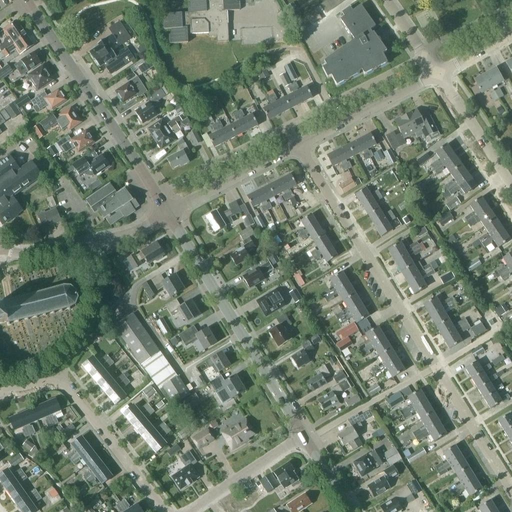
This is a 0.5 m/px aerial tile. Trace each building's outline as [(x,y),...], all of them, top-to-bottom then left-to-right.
[(190,0),(191,4),(188,4),(189,12),(166,14),(167,20),(164,20),(165,29),(172,29),(172,35),(169,35),(170,44),(174,43),(188,43),(188,34),(209,33),(209,37),(217,37),(217,42),(229,42),(229,41),(227,11),(240,10),(239,1),(236,2),(236,0),(190,0)] [(331,0),(327,0),(321,4),(327,13),(336,6),(331,0)] [(373,33),(370,30),(376,26),(361,5),(352,11),(350,7),(342,13),(344,16),(340,19),(354,40),(352,42),(351,42),(327,58),(323,61),(325,63),(326,65),(322,68),(327,78),(331,76),(336,86),(360,74),(359,72),(362,70),(364,75),(387,63),(383,54),(387,51),(374,32),(373,33)] [(317,22),(322,19),(315,9),(311,12),(317,22)] [(313,25),(317,22),(311,12),(306,16),(313,25)] [(0,45),(0,48),(2,52),(26,35),(16,21),(3,30),(8,38),(5,40),(4,43),(0,45)] [(105,39),(98,44),(99,46),(90,52),(100,67),(104,64),(111,74),(134,59),(126,48),(115,55),(109,47),(117,41),(120,46),(131,39),(119,22),(109,29),(112,34),(105,40),(105,39)] [(11,53),(16,49),(20,55),(33,45),(26,35),(2,52),(6,58),(12,54),(11,53)] [(21,76),(41,63),(34,52),(21,61),(14,65),(21,76)] [(148,64),(146,62),(138,68),(142,75),(154,67),(151,62),(148,64)] [(290,64),(284,67),(291,81),(297,78),(290,64)] [(8,65),(0,70),(0,78),(1,80),(12,72),(8,65)] [(39,91),(45,87),(44,86),(52,80),(43,66),(28,76),(32,82),(33,82),(39,91)] [(492,87),(503,82),(496,69),(485,74),(492,87)] [(266,70),(258,73),(261,80),(269,77),(266,70)] [(285,87),(291,84),(286,73),(280,76),(285,87)] [(482,93),(492,87),(485,74),(474,80),(482,93)] [(145,89),(137,77),(123,87),(116,92),(123,102),(136,94),(145,89)] [(297,89),(299,88),(296,82),(292,84),(301,103),(313,98),(307,87),(298,91),(297,89)] [(291,109),(301,103),(292,84),(288,86),(291,92),(292,91),(293,93),(285,98),(291,109)] [(166,86),(161,89),(166,96),(171,92),(172,92),(167,85),(166,86)] [(149,102),(144,105),(144,106),(135,112),(143,123),(157,114),(153,109),(160,104),(158,101),(166,96),(161,89),(146,98),(149,102)] [(500,89),(495,92),(499,99),(504,96),(500,89)] [(48,97),(44,92),(37,97),(31,101),(34,106),(36,105),(40,110),(49,104),(52,109),(66,100),(65,99),(65,98),(62,94),(59,90),(48,97)] [(493,102),(499,99),(495,92),(489,95),(493,102)] [(280,114),(291,109),(285,98),(276,102),(275,100),(277,99),(274,93),(270,95),(280,114)] [(30,101),(27,95),(15,103),(19,108),(30,101)] [(270,95),(266,98),(269,103),(271,102),(272,104),(263,109),(269,120),(280,114),(270,95)] [(14,103),(5,109),(12,119),(21,113),(14,103)] [(179,104),(173,108),(178,115),(183,111),(179,104)] [(29,112),(24,105),(19,108),(24,115),(29,112)] [(60,115),(61,116),(56,119),(52,114),(40,123),(45,131),(58,123),(62,130),(68,127),(69,129),(80,122),(80,121),(77,116),(76,116),(71,108),(60,115)] [(0,133),(2,132),(0,129),(0,125),(11,118),(5,110),(0,112),(0,133)] [(258,126),(252,114),(243,119),(242,117),(244,116),(241,110),(238,112),(247,131),(258,126)] [(439,135),(430,118),(427,112),(420,116),(417,110),(406,115),(417,137),(423,134),(425,138),(430,136),(431,139),(439,135)] [(237,137),(247,131),(238,112),(233,114),(236,120),(238,119),(239,121),(231,125),(237,137)] [(406,115),(395,121),(401,133),(396,136),(394,132),(386,136),(393,150),(404,144),(402,140),(409,136),(408,135),(414,132),(417,137),(406,115)] [(182,121),(179,116),(165,125),(162,120),(148,129),(155,139),(182,121)] [(182,121),(155,139),(161,149),(175,140),(171,134),(190,122),(187,117),(182,121)] [(220,121),(215,124),(224,143),(237,137),(231,125),(222,130),(221,128),(223,127),(220,121)] [(34,128),(41,138),(46,134),(39,124),(34,128)] [(216,130),(217,132),(208,137),(214,148),(224,143),(215,124),(211,125),(214,131),(216,130)] [(195,145),(201,142),(195,130),(189,134),(195,145)] [(76,138),(75,137),(71,140),(68,135),(56,143),(62,152),(64,151),(65,153),(75,146),(79,152),(93,142),(92,140),(92,139),(90,136),(89,136),(86,131),(76,138)] [(368,149),(376,145),(371,134),(361,139),(370,158),(373,156),(371,150),(369,151),(368,149)] [(177,144),(178,147),(181,152),(167,159),(173,169),(180,165),(180,167),(189,163),(185,156),(190,153),(182,138),(177,144)] [(361,139),(348,145),(354,156),(363,152),(364,154),(362,155),(365,160),(370,158),(361,139)] [(431,165),(434,170),(455,155),(447,144),(435,153),(441,161),(439,162),(437,160),(431,165)] [(46,150),(52,158),(59,153),(54,145),(46,150)] [(347,162),(346,160),(354,156),(348,145),(338,150),(348,169),(352,167),(349,161),(347,162)] [(390,165),(396,162),(390,149),(383,153),(390,165)] [(343,171),(348,169),(338,150),(327,156),(333,167),(341,163),(342,165),(341,166),(343,171)] [(420,166),(430,159),(426,153),(416,160),(420,166)] [(75,169),(80,176),(90,169),(94,175),(96,174),(97,175),(101,172),(100,171),(108,167),(110,166),(106,159),(105,160),(102,155),(92,162),(92,161),(87,164),(84,158),(84,157),(72,165),(75,169)] [(455,155),(434,170),(437,174),(444,169),(443,168),(445,166),(450,174),(462,165),(455,155)] [(11,220),(18,215),(17,214),(22,211),(22,210),(12,196),(41,175),(31,162),(20,170),(10,156),(0,163),(0,220),(2,224),(10,219),(11,220)] [(72,165),(65,170),(67,174),(75,169),(72,165)] [(469,175),(462,165),(450,174),(455,181),(453,183),(452,181),(445,186),(449,190),(469,175)] [(289,192),(288,190),(296,185),(291,174),(280,180),(290,199),(294,197),(291,191),(289,192)] [(465,195),(477,186),(469,175),(449,190),(452,195),(460,188),(465,195)] [(344,194),(356,186),(351,178),(339,186),(344,194)] [(93,189),(103,184),(100,179),(90,184),(93,189)] [(285,201),(290,199),(280,180),(269,185),(275,197),(283,192),(284,194),(282,195),(285,201)] [(87,200),(86,200),(91,208),(92,208),(94,212),(98,210),(104,220),(106,219),(110,225),(123,216),(125,218),(135,211),(133,208),(138,205),(138,204),(135,200),(133,200),(126,188),(125,189),(126,190),(116,196),(114,193),(116,192),(111,184),(110,184),(111,185),(87,201),(87,200)] [(269,185),(258,191),(268,210),(272,208),(269,202),(267,203),(266,201),(275,197),(269,185)] [(378,190),(372,193),(373,195),(371,196),(366,188),(355,195),(362,205),(380,194),(378,190)] [(262,206),(261,206),(264,212),(268,210),(258,191),(247,197),(253,208),(261,203),(262,206)] [(362,205),(368,216),(379,209),(374,201),(376,200),(377,201),(383,198),(380,194),(362,205)] [(465,218),(468,222),(489,208),(482,197),(469,206),(475,213),(473,215),(472,213),(465,218)] [(456,198),(448,204),(446,205),(449,211),(460,203),(456,198)] [(402,211),(412,205),(408,199),(398,206),(402,211)] [(234,215),(241,212),(236,201),(229,205),(231,209),(219,216),(216,211),(205,218),(210,225),(209,227),(209,229),(210,231),(212,232),(214,231),(215,233),(225,226),(231,223),(229,218),(234,215)] [(489,208),(468,222),(471,227),(480,221),(484,227),(496,218),(489,208)] [(44,229),(61,221),(56,209),(45,214),(45,212),(38,215),(44,229)] [(368,216),(375,226),(393,215),(391,211),(385,214),(386,216),(384,217),(379,209),(368,216)] [(438,221),(441,226),(453,218),(450,213),(438,221)] [(297,232),(299,236),(300,236),(318,225),(311,214),(301,221),(306,229),(304,231),(303,229),(297,232)] [(244,218),(249,227),(255,224),(250,215),(244,218)] [(392,230),(387,222),(389,220),(390,222),(396,219),(393,215),(375,226),(382,237),(392,230)] [(260,229),(265,226),(259,216),(254,219),(260,229)] [(406,216),(402,219),(406,225),(410,222),(406,216)] [(503,229),(496,218),(484,227),(489,234),(487,236),(486,234),(479,239),(482,243),(503,229)] [(324,235),(318,225),(300,236),(302,240),(308,237),(307,235),(309,234),(314,242),(324,235)] [(255,234),(251,227),(239,234),(243,241),(246,245),(241,248),(242,249),(237,252),(230,256),(236,265),(243,261),(243,262),(250,258),(246,252),(255,247),(249,237),(255,234)] [(415,233),(418,238),(426,233),(423,228),(415,233)] [(510,240),(503,229),(482,243),(485,248),(492,243),(491,241),(493,240),(498,248),(510,240)] [(317,251),(316,250),(310,253),(313,257),(331,246),(324,235),(314,242),(319,250),(317,251)] [(412,251),(420,247),(417,242),(409,246),(411,249),(412,251)] [(135,254),(127,259),(134,269),(141,264),(139,261),(145,258),(149,264),(164,255),(156,243),(142,252),(136,256),(135,254)] [(395,261),(407,254),(401,243),(388,250),(395,261)] [(337,256),(331,246),(313,257),(315,261),(321,258),(320,256),(322,255),(327,263),(337,256)] [(412,251),(414,253),(415,256),(422,251),(420,247),(412,251)] [(413,265),(409,256),(414,253),(412,251),(407,254),(395,261),(401,272),(413,265)] [(511,252),(502,259),(508,267),(506,268),(505,266),(497,271),(500,275),(511,268),(511,252)] [(249,288),(264,279),(263,276),(273,269),(266,258),(250,267),(252,271),(243,277),(249,288)] [(470,272),(481,264),(478,259),(466,267),(470,272)] [(435,261),(430,264),(432,268),(432,269),(433,270),(438,267),(435,261)] [(425,273),(422,268),(419,262),(413,265),(401,272),(408,283),(425,273)] [(430,264),(422,268),(425,273),(432,269),(432,268),(430,264)] [(511,268),(500,275),(503,280),(510,275),(509,274),(511,273),(511,268)] [(433,270),(432,269),(425,273),(428,277),(435,273),(433,270)] [(293,274),(301,286),(305,284),(301,277),(303,275),(300,270),(298,271),(293,274)] [(349,283),(342,272),(330,280),(337,291),(349,283)] [(444,285),(455,278),(451,272),(440,278),(444,285)] [(408,283),(414,294),(426,287),(423,281),(428,277),(425,273),(408,283)] [(184,289),(175,274),(165,281),(161,275),(142,286),(150,298),(158,293),(157,291),(164,286),(171,298),(184,289)] [(339,295),(343,301),(355,294),(349,283),(337,291),(332,294),(334,298),(339,295)] [(75,291),(71,287),(72,286),(71,285),(70,287),(64,286),(9,300),(2,302),(3,305),(0,305),(0,322),(7,320),(8,325),(10,324),(9,322),(17,320),(18,322),(19,322),(19,320),(27,318),(27,320),(28,320),(28,318),(36,316),(36,318),(37,318),(37,316),(44,314),(45,316),(46,316),(45,313),(53,312),(53,314),(54,313),(54,311),(61,310),(61,312),(62,311),(62,309),(68,308),(69,310),(70,309),(70,307),(74,305),(76,306),(77,305),(75,303),(77,299),(79,299),(79,297),(77,297),(76,292),(78,291),(77,290),(75,291)] [(296,289),(289,293),(292,297),(296,303),(302,299),(299,293),(296,289)] [(322,293),(324,298),(332,294),(329,290),(329,289),(322,293)] [(277,309),(277,308),(279,307),(278,307),(284,303),(276,291),(269,295),(257,301),(266,316),(277,309)] [(327,303),(334,298),(332,294),(324,298),(327,303)] [(362,305),(355,294),(343,301),(347,308),(342,311),(345,315),(362,305)] [(447,306),(455,301),(452,297),(445,301),(447,306)] [(440,304),(436,298),(423,305),(430,316),(447,306),(445,301),(440,304)] [(200,315),(191,301),(181,307),(176,300),(166,306),(174,320),(182,315),(187,323),(200,315)] [(447,306),(449,308),(450,310),(457,306),(455,301),(447,306)] [(504,304),(497,308),(501,315),(508,310),(504,304)] [(352,317),(357,323),(369,316),(362,305),(345,315),(347,319),(352,317)] [(449,320),(444,311),(449,308),(447,306),(430,316),(436,327),(449,320)] [(335,315),(337,320),(345,315),(342,311),(335,315)] [(177,377),(160,352),(133,313),(114,326),(142,365),(160,390),(161,389),(164,394),(166,392),(174,404),(190,394),(178,376),(177,377)] [(276,319),(280,325),(269,332),(273,339),(274,339),(279,347),(291,339),(285,330),(289,328),(288,326),(291,324),(285,314),(276,319)] [(347,319),(345,315),(337,320),(340,324),(348,320),(347,319)] [(162,319),(157,322),(160,327),(165,323),(162,319)] [(457,323),(460,328),(468,324),(468,323),(465,319),(457,323)] [(436,327),(443,338),(460,328),(457,323),(452,326),(449,320),(436,327)] [(354,322),(340,331),(345,339),(359,330),(354,322)] [(486,330),(481,323),(471,329),(475,336),(486,330)] [(470,328),(468,324),(460,328),(463,332),(470,328)] [(198,339),(204,350),(217,342),(208,328),(199,334),(194,326),(179,335),(186,346),(198,339)] [(378,327),(366,334),(371,343),(366,346),(367,348),(372,345),(385,338),(378,327)] [(443,338),(449,349),(462,342),(458,335),(463,332),(460,328),(443,338)] [(310,339),(314,345),(321,341),(317,334),(310,339)] [(101,341),(96,335),(88,341),(93,347),(101,341)] [(175,337),(170,340),(173,346),(178,343),(175,337)] [(336,345),(341,352),(353,344),(348,337),(336,345)] [(385,338),(372,345),(379,356),(391,349),(385,338)] [(365,344),(357,348),(360,353),(367,348),(366,346),(365,344)] [(314,350),(312,345),(292,358),(298,368),(304,364),(305,366),(311,362),(306,355),(314,350)] [(474,358),(485,352),(481,346),(471,352),(474,358)] [(360,353),(363,357),(370,353),(367,348),(360,353)] [(398,360),(391,349),(379,356),(384,365),(386,367),(398,360)] [(205,363),(208,368),(212,366),(216,374),(219,372),(230,365),(222,352),(211,359),(205,363)] [(99,364),(98,362),(93,357),(82,366),(90,376),(110,359),(107,355),(100,360),(101,362),(99,364)] [(503,355),(494,360),(496,364),(505,358),(503,355)] [(90,376),(99,386),(110,376),(104,369),(106,367),(107,369),(113,363),(110,359),(90,376)] [(388,372),(392,378),(404,371),(398,360),(386,367),(381,370),(383,375),(388,372)] [(471,379),(483,372),(484,373),(491,368),(489,365),(481,369),(477,361),(465,369),(471,379)] [(373,374),(381,370),(379,367),(378,365),(370,370),(373,374)] [(330,375),(324,366),(315,371),(318,375),(307,382),(312,392),(326,383),(323,379),(330,375)] [(376,379),(383,375),(381,370),(373,374),(376,379)] [(333,377),(336,383),(346,377),(342,372),(333,377)] [(497,378),(495,375),(488,379),(484,373),(483,372),(471,379),(478,389),(489,382),(490,383),(497,378)] [(511,372),(499,380),(503,386),(511,379),(511,372)] [(115,383),(114,382),(110,376),(99,386),(106,395),(126,379),(123,375),(116,380),(117,381),(115,383)] [(221,376),(209,383),(216,394),(223,404),(231,399),(245,390),(244,390),(236,376),(236,375),(224,383),(220,377),(221,376)] [(201,387),(206,384),(201,376),(196,379),(201,387)] [(130,383),(126,379),(106,395),(115,405),(126,396),(120,389),(122,387),(123,388),(130,383)] [(336,397),(351,388),(346,379),(330,388),(332,391),(317,400),(321,406),(320,407),(322,410),(323,410),(324,411),(333,406),(333,407),(340,403),(336,397)] [(494,389),(490,383),(489,382),(478,389),(484,399),(496,392),(496,393),(503,388),(501,385),(494,389)] [(381,390),(377,384),(367,390),(370,396),(381,390)] [(143,392),(147,397),(155,391),(151,385),(143,392)] [(427,401),(420,390),(408,397),(412,404),(407,407),(409,411),(427,401)] [(389,406),(403,398),(399,392),(385,400),(389,406)] [(500,399),(496,393),(496,392),(484,399),(490,409),(502,402),(502,403),(510,398),(507,395),(500,399)] [(345,402),(348,408),(360,400),(357,394),(345,402)] [(188,398),(183,401),(186,407),(191,404),(188,398)] [(61,411),(55,399),(44,404),(49,416),(53,425),(58,423),(54,415),(53,416),(53,414),(61,411)] [(162,401),(156,406),(159,409),(164,404),(162,401)] [(427,401),(409,411),(412,416),(417,413),(421,419),(433,412),(427,401)] [(123,414),(131,424),(151,408),(147,403),(140,409),(142,410),(140,412),(134,405),(123,414)] [(48,427),(53,425),(49,416),(44,404),(32,409),(38,421),(46,417),(46,419),(45,419),(48,427)] [(402,416),(409,411),(407,407),(399,411),(402,416)] [(131,424),(139,434),(150,424),(145,418),(147,416),(148,417),(154,412),(151,408),(131,424)] [(32,409),(21,414),(26,426),(30,435),(35,433),(32,425),(31,426),(30,424),(38,421),(32,409)] [(362,422),(371,417),(368,410),(358,416),(362,422)] [(405,420),(412,416),(409,411),(402,416),(405,420)] [(440,423),(433,412),(421,419),(425,426),(420,429),(422,433),(440,423)] [(22,429),(25,437),(30,435),(26,426),(21,414),(9,419),(14,431),(23,427),(23,429),(22,429)] [(353,451),(363,445),(355,432),(363,427),(360,423),(361,422),(358,416),(357,414),(348,420),(352,427),(337,436),(344,446),(349,443),(353,451)] [(498,421),(504,431),(511,426),(511,418),(509,414),(498,421)] [(232,450),(244,442),(243,441),(254,434),(245,419),(222,433),(232,450)] [(211,424),(214,429),(220,426),(217,421),(211,424)] [(156,431),(155,430),(150,424),(139,434),(147,444),(167,427),(164,423),(157,428),(158,430),(156,431)] [(422,433),(425,438),(430,435),(434,441),(446,434),(440,423),(422,433)] [(64,430),(60,432),(64,438),(76,430),(71,424),(64,430)] [(170,431),(167,427),(147,444),(155,453),(167,444),(161,437),(163,435),(164,437),(170,431)] [(182,439),(190,433),(186,427),(178,433),(182,439)] [(382,428),(376,431),(380,437),(385,434),(382,428)] [(192,439),(198,449),(214,440),(208,429),(192,439)] [(415,438),(422,433),(420,429),(412,433),(415,438)] [(421,440),(425,438),(422,433),(415,438),(418,442),(421,440)] [(81,437),(71,445),(77,452),(75,453),(74,452),(68,457),(70,460),(89,446),(81,437)] [(31,452),(35,446),(27,440),(22,445),(31,452)] [(55,450),(59,455),(67,449),(62,444),(55,450)] [(173,447),(177,453),(181,449),(177,444),(173,447)] [(31,452),(30,453),(33,455),(38,451),(35,446),(31,452)] [(97,457),(89,446),(70,460),(74,465),(80,460),(80,459),(81,458),(87,465),(97,457)] [(437,472),(445,467),(462,456),(455,446),(443,453),(448,461),(443,464),(442,462),(434,467),(437,472)] [(366,455),(354,463),(362,476),(375,469),(374,469),(378,466),(379,467),(386,462),(378,448),(370,453),(371,453),(367,455),(366,455)] [(395,448),(395,449),(383,456),(389,466),(402,459),(395,448)] [(408,449),(403,451),(406,457),(411,454),(408,449)] [(425,455),(422,450),(421,449),(411,454),(406,457),(410,464),(417,460),(425,455)] [(191,466),(197,462),(189,451),(179,458),(186,467),(171,477),(180,490),(187,485),(188,486),(192,483),(192,482),(199,478),(191,466)] [(13,468),(24,460),(20,454),(8,462),(13,468)] [(456,475),(469,467),(462,456),(445,467),(437,472),(440,477),(448,472),(446,470),(451,467),(456,475)] [(105,467),(97,457),(87,465),(92,472),(91,473),(89,471),(83,476),(86,481),(105,467)] [(267,493),(281,484),(285,489),(291,485),(293,487),(299,483),(298,480),(293,472),(294,471),(288,463),(274,472),(278,479),(276,481),(271,474),(260,482),(267,493)] [(374,497),(384,491),(384,492),(390,489),(386,482),(398,475),(392,465),(384,471),(386,475),(378,480),(368,486),(374,497)] [(89,485),(97,479),(102,485),(112,477),(105,467),(86,481),(89,485)] [(447,489),(450,493),(475,478),(469,467),(456,475),(461,483),(457,486),(455,484),(447,489)] [(0,474),(0,480),(5,487),(23,474),(21,470),(12,475),(8,469),(0,474)] [(5,487),(12,497),(22,490),(18,484),(26,478),(23,474),(5,487)] [(482,489),(477,481),(475,478),(450,493),(453,498),(461,493),(460,491),(465,488),(470,497),(482,489)] [(408,484),(414,495),(422,491),(415,479),(408,484)] [(406,499),(405,498),(412,494),(406,485),(392,494),(393,495),(387,499),(388,502),(380,507),(383,511),(396,511),(402,509),(399,504),(406,499)] [(81,487),(73,493),(77,498),(85,492),(84,491),(82,487),(81,487)] [(54,489),(49,492),(53,498),(58,494),(54,489)] [(27,496),(22,490),(12,497),(19,507),(38,494),(35,490),(27,496)] [(22,511),(34,511),(37,510),(33,504),(41,498),(38,494),(19,507),(22,511)] [(299,511),(311,504),(305,494),(293,502),(292,501),(288,504),(288,505),(284,508),(283,506),(277,510),(278,511),(299,511)] [(93,509),(101,504),(98,498),(89,504),(93,509)] [(125,500),(121,503),(127,511),(142,511),(137,504),(129,509),(128,508),(129,507),(125,500)] [(495,511),(497,511),(491,500),(478,508),(480,511),(495,511)] [(127,511),(121,503),(116,506),(120,511),(121,511),(122,511),(127,511)]
